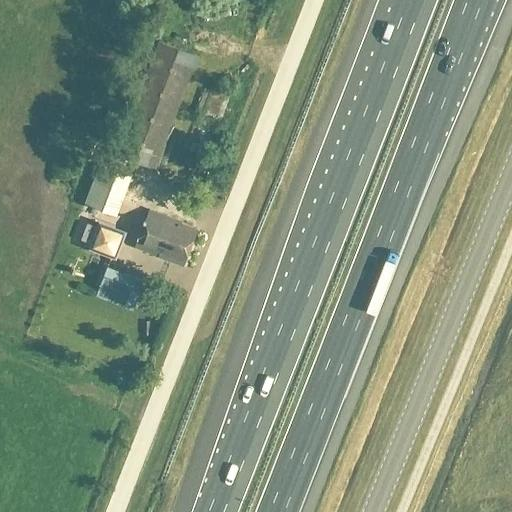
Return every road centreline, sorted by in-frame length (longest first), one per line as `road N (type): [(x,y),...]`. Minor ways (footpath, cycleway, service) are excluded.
road 1 (unclassified): [(114,511),(313,0)]
road 2 (motorway): [(277,511),(474,0)]
road 3 (motorway): [(411,0),(217,511)]
road 4 (unclassified): [(375,511),(511,173)]
